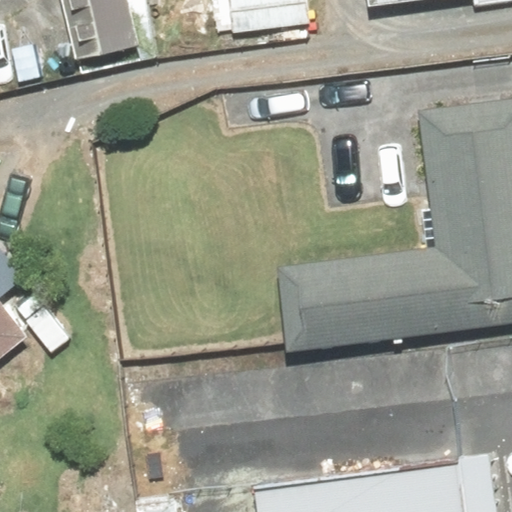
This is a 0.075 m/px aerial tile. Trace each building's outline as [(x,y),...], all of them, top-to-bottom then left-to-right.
[(151,0),(101,0),(109,54),(158,47),(151,0)] [(320,0),(231,0),(234,36),(323,30),(320,0)] [(363,0),(365,13),(478,0),(363,0)] [(294,260),(302,335),(511,311),(511,108),(410,119),(424,246),(294,260)] [(0,360),(28,339),(0,304),(0,360)] [(503,511),(497,459),(248,487),(250,511),(503,511)] [(181,511),(178,489),(141,494),(144,511),(181,511)]
